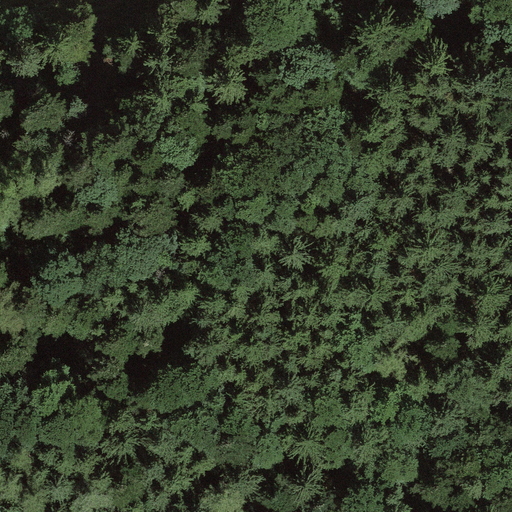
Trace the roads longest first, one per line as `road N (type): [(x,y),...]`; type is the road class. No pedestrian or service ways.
road 1 (track): [(0,442),(511,285)]
road 2 (track): [(0,214),(298,0)]
